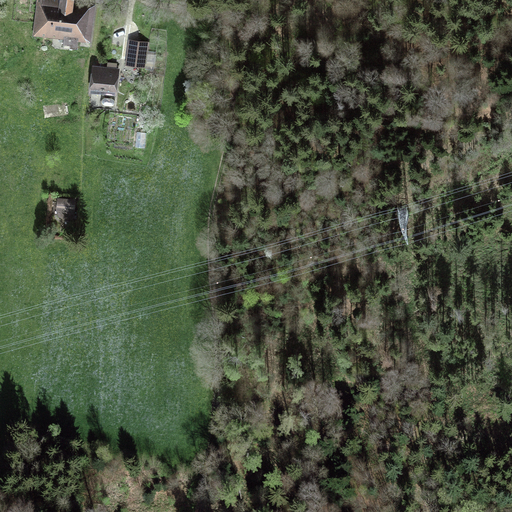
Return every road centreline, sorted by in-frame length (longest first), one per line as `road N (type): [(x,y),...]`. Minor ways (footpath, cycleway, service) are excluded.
road 1 (track): [(197,511),(216,404),(210,223),(229,114),(253,48),(291,0)]
road 2 (track): [(136,0),(215,16),(253,48)]
